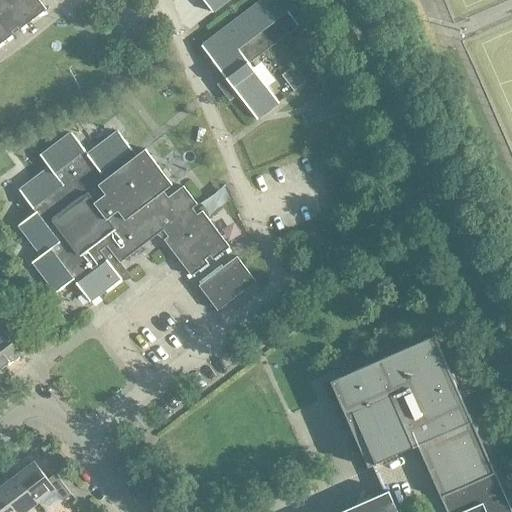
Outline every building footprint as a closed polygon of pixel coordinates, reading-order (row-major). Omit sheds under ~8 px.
[(0,0),(0,43),(13,34),(11,31),(13,29),(16,26),(19,30),(46,9),(38,0),(0,0)] [(202,0),(212,12),(227,0),(202,0)] [(220,43),(207,53),(231,86),(224,92),(229,99),(237,93),(257,119),(279,102),(248,62),(298,24),(288,11),(297,4),(293,0),(260,0),(215,35),(220,43)] [(305,81),(293,66),(281,75),(293,90),(305,81)] [(343,111),(335,93),(320,99),(328,118),(343,111)] [(119,262),(163,230),(168,236),(164,239),(191,276),(207,263),(204,259),(209,255),(212,259),(229,247),(201,211),(196,214),(191,208),(196,204),(183,186),(167,197),(162,191),(171,184),(144,149),(136,155),(117,131),(87,154),(71,132),(41,155),(40,154),(39,155),(49,167),(19,190),(35,212),(18,225),(41,255),(31,262),(32,263),(33,262),(55,293),(73,279),(89,301),(119,278),(120,279),(121,279),(111,265),(118,260),(119,262)] [(255,281),(236,256),(198,285),(217,310),(255,281)] [(0,325),(0,363),(3,367),(21,353),(0,325)] [(511,511),(434,336),(330,382),(341,406),(351,429),(355,436),(360,450),(368,467),(417,445),(447,511),(397,511),(388,490),(338,511),(511,511)] [(34,461),(16,474),(37,503),(55,489),(62,499),(72,491),(57,472),(48,479),(34,461)] [(24,511),(37,503),(16,474),(0,486),(0,488),(17,511),(24,511)] [(17,511),(0,488),(0,511),(17,511)]
